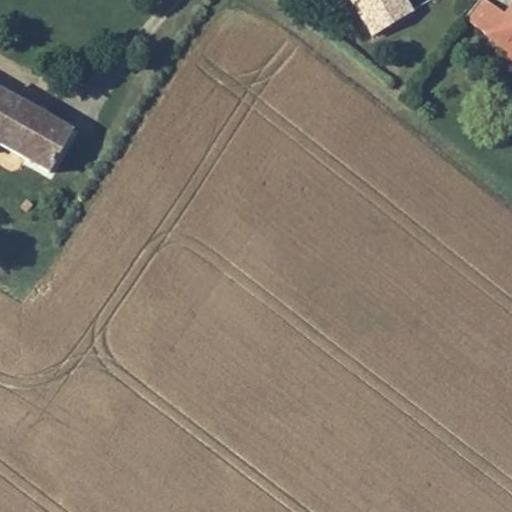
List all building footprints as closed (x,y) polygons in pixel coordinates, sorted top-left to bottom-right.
[(411,12),(403,0),(349,0),(352,3),(373,36),(411,12)] [(505,16),(484,0),(479,0),(465,20),(488,38),(505,16)] [(511,6),(505,16),(488,38),(511,55),(511,6)] [(72,134),(0,93),(0,145),(50,173),(72,134)] [(27,212),(32,206),(26,201),(21,207),(27,212)]
